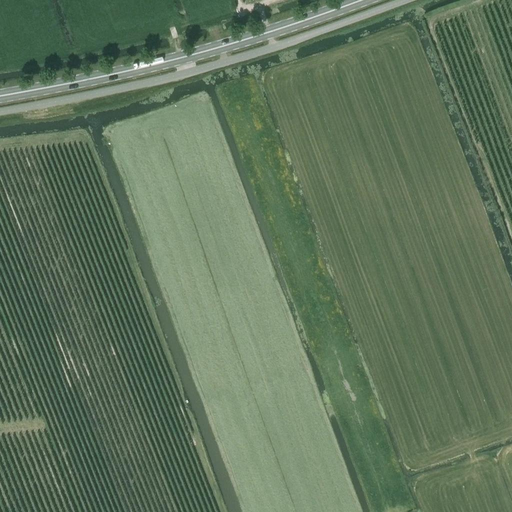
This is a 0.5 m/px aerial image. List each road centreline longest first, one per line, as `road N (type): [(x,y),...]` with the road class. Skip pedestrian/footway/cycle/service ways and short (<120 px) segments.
road 1 (unclassified): [(0,111),(215,67),(407,0)]
road 2 (primary): [(0,95),(207,51),(362,0)]
